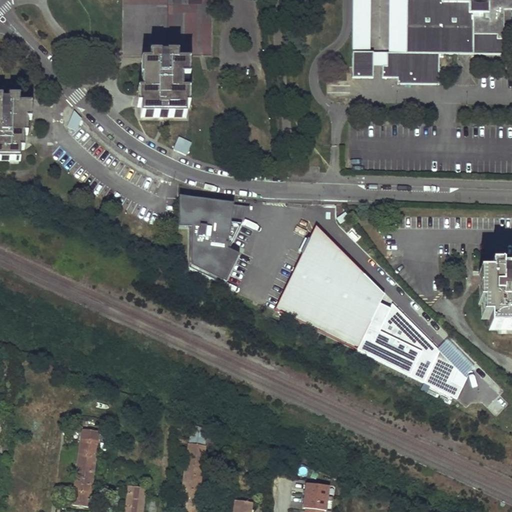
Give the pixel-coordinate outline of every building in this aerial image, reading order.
[(144,79),(144,93),(141,92),(141,108),(141,117),(185,118),(184,108),(184,92),(181,92),(181,78),(184,78),(184,63),(177,63),(176,55),(210,55),(210,0),(122,0),(122,55),(148,55),(148,63),(140,62),(140,78),(144,79)] [(352,0),(352,53),(369,53),(369,0),(352,0)] [(389,53),(386,53),(386,66),(382,66),(382,78),(397,78),(397,84),(439,85),(439,54),(507,55),(508,27),(503,27),(504,10),(511,9),(511,0),(406,0),(406,53),(389,53)] [(389,0),(389,53),(406,53),(406,0),(389,0)] [(352,53),(352,78),(373,78),(373,66),(373,53),(369,53),(352,53)] [(373,53),(373,66),(382,66),(386,66),(386,53),(373,53)] [(0,160),(20,162),(19,150),(24,150),(23,135),(23,121),(27,121),(27,105),(19,105),(19,97),(8,98),(9,100),(2,101),(1,98),(0,97),(0,160)] [(73,114),(69,125),(77,128),(81,117),(73,114)] [(177,230),(195,232),(193,270),(227,285),(230,237),(231,237),(235,205),(181,199),(177,230)] [(316,232),(274,311),(357,354),(385,298),(316,232)] [(490,275),(482,275),(482,305),(485,305),(485,320),(489,320),(489,331),(511,330),(511,268),(507,268),(507,271),(501,271),(500,268),(490,268),(490,275)] [(190,429),(190,442),(205,443),(206,430),(190,429)] [(83,431),(72,506),(80,507),(88,508),(98,433),(83,431)] [(189,444),(179,511),(196,511),(206,446),(189,444)] [(329,488),(306,486),(303,511),(324,511),(328,511),(329,488)] [(129,487),(125,511),(140,511),(144,489),(129,487)] [(235,501),(233,511),(250,511),(252,503),(235,501)]
